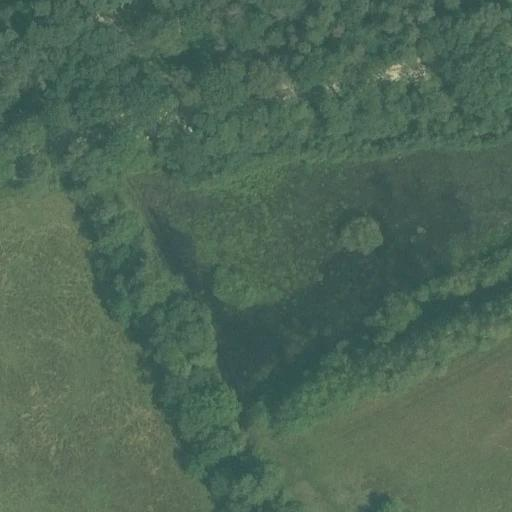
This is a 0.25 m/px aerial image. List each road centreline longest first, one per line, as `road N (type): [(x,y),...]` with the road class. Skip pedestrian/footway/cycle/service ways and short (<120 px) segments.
road 1 (track): [(183,117),(511,54)]
road 2 (track): [(183,117),(0,151)]
